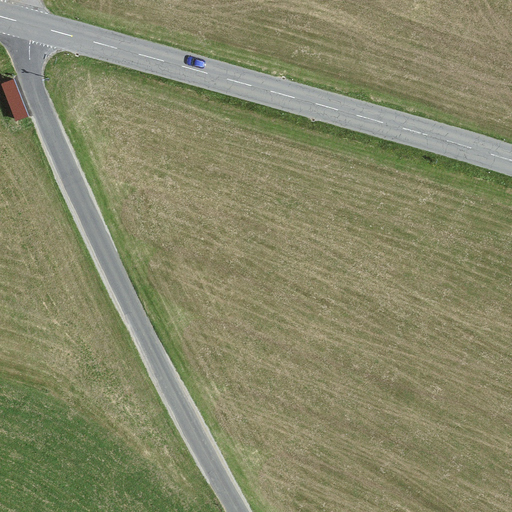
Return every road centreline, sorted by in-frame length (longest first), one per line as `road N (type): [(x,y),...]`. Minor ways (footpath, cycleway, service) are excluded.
road 1 (unclassified): [(242,511),(79,187),(13,19)]
road 2 (tertiary): [(13,19),(511,158)]
